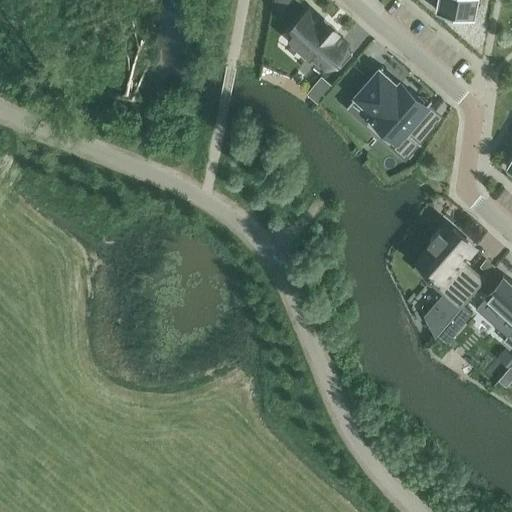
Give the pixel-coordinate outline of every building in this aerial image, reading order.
[(291,0),(274,0),(273,7),(280,12),(291,0)] [(475,17),(478,0),(437,0),(436,10),(475,17)] [(288,38),(324,70),(332,60),(340,67),(352,54),(344,47),(347,43),(336,33),(338,31),(324,19),(322,21),(311,12),(288,38)] [(347,106),(391,144),(406,157),(419,142),(421,144),(422,142),(420,141),(437,121),(424,109),(427,105),(401,82),(398,85),(381,70),(384,67),(382,66),(347,106)] [(437,247),(423,263),(430,269),(428,272),(432,275),(434,273),(443,281),(438,287),(460,307),(482,281),(461,262),(474,247),(453,229),(448,235),(440,228),(429,240),(437,247)] [(488,273),(494,267),(486,260),(480,266),(488,273)] [(494,304),(511,319),(511,329),(506,337),(504,339),(511,346),(511,280),(503,273),(503,274),(504,275),(486,295),(485,295),(484,295),(494,304)] [(511,354),(506,348),(498,358),(505,365),(511,357),(511,354)]
